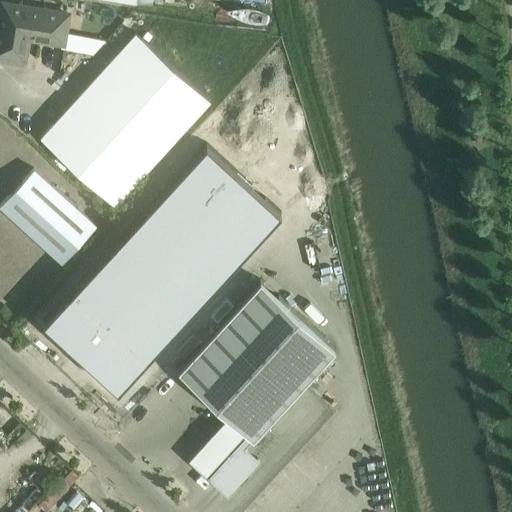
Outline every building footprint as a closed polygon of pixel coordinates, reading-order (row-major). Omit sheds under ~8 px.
[(0,20),(0,54),(15,57),(23,58),(25,49),(27,37),(62,42),(62,47),(73,49),(74,49),(79,50),(94,52),(106,39),(64,32),(67,13),(15,5),(3,3),(0,20)] [(135,32),(78,94),(41,135),(115,202),(209,99),(135,32)] [(0,203),(0,205),(60,262),(91,228),(96,223),(34,167),(30,171),(0,203)] [(178,368),(252,438),(334,349),(260,279),(178,368)] [(239,442),(207,476),(228,495),(259,460),(245,447),(252,438),(247,433),(239,442)]
